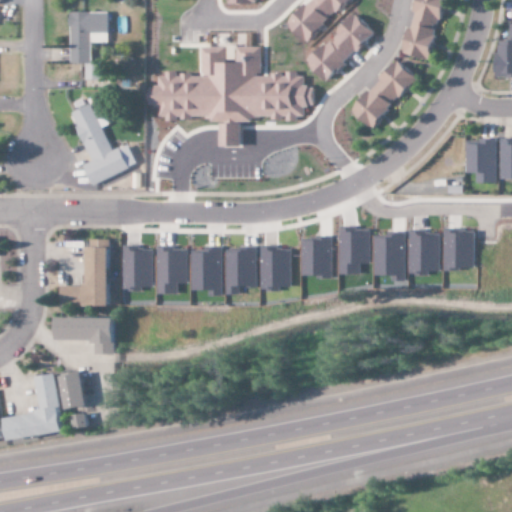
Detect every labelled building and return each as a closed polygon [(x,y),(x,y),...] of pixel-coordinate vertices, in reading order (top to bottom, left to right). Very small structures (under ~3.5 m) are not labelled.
[(311,0),(287,20),(304,42),(356,0),(311,0)] [(418,0),(407,54),(434,60),(446,0),(418,0)] [(72,64),(87,63),(87,80),(103,80),(103,64),(93,64),(93,33),(111,32),(111,12),(71,13),(72,64)] [(377,34),(357,14),(309,62),(329,82),(377,34)] [(511,24),(511,25),(511,41),(499,41),(499,77),(511,77),(511,24)] [(301,119),(307,113),(307,106),(317,106),(316,87),(307,87),(307,81),(300,74),(263,74),(263,47),(238,48),(238,61),(229,61),(228,47),(203,48),(203,74),(167,75),(161,80),(161,87),(151,87),(151,107),(161,107),(161,113),(167,120),(212,119),(216,123),(224,122),(224,147),(246,147),(246,123),(253,123),(256,120),(301,119)] [(373,129),(420,80),(400,61),(353,110),(373,129)] [(95,186),(132,170),(123,148),(114,152),(104,128),(110,125),(103,109),(95,112),(92,105),(72,113),(93,162),(86,165),(95,186)] [(511,139),(503,139),(502,179),(511,179),(511,139)] [(499,140),(469,140),(468,174),(478,174),(477,183),(498,183),(499,140)] [(372,265),(373,230),(342,229),(341,275),(362,276),(362,265),(372,265)] [(442,236),(425,236),(425,232),(412,231),(411,275),(430,275),(430,272),(441,272),(442,236)] [(476,270),(477,233),(447,232),(445,269),(476,270)] [(376,275),(394,276),(393,281),(407,281),(408,235),(377,234),(376,275)] [(335,239),(304,239),(304,277),(334,278),(335,239)] [(189,284),(189,251),(170,252),(170,247),(158,248),(159,295),(179,295),(179,285),(189,284)] [(263,247),(262,288),(293,289),(294,252),(275,251),(275,248),(263,247)] [(114,307),(115,248),(92,248),(91,286),(62,286),(62,306),(114,307)] [(155,288),(154,249),(124,249),(125,289),(155,288)] [(224,249),(193,249),(193,291),(209,290),(210,297),(224,296),(224,249)] [(258,288),(259,249),(228,249),(227,295),(241,295),(242,287),(258,288)] [(61,340),(98,341),(97,355),(119,356),(119,319),(61,318),(61,340)] [(12,441),(66,433),(57,374),(36,377),(41,414),(9,419),(12,441)] [(90,408),(87,374),(66,376),(69,410),(90,408)]
